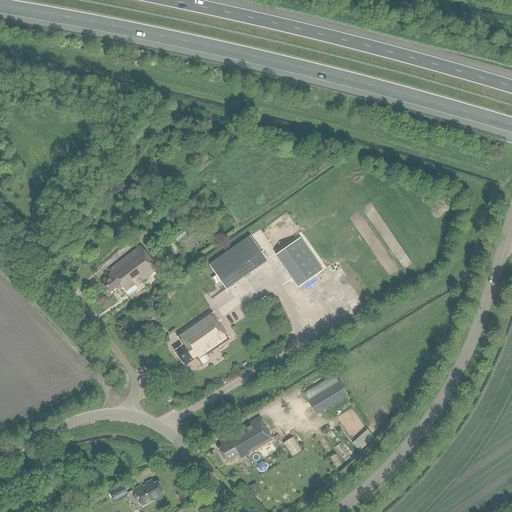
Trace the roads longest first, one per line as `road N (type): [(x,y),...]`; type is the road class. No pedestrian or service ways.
road 1 (motorway): [(0,6),(172,38),(511,125)]
road 2 (motorway): [(511,86),(167,0)]
road 3 (tertiary): [(334,511),(436,409),(471,339),(511,220)]
road 4 (residential): [(128,416),(128,369),(67,289),(0,223)]
road 5 (tertiary): [(238,511),(171,435),(128,416)]
road 6 (tertiary): [(0,458),(83,419),(128,416)]
